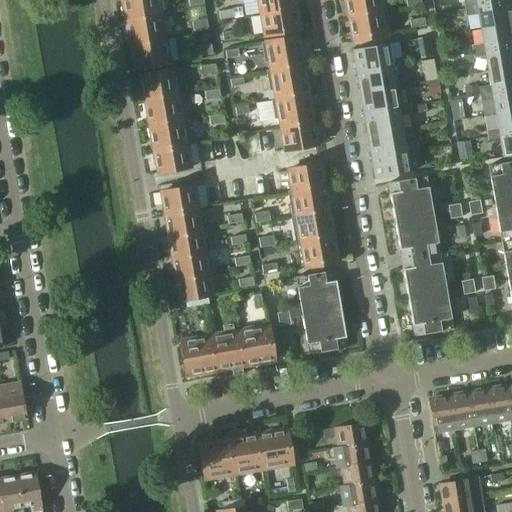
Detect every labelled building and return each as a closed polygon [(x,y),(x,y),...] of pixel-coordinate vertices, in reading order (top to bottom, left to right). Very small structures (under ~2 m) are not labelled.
[(157,0),(121,0),(125,20),(160,14),(157,0)] [(293,0),(257,0),(260,15),(295,9),(293,0)] [(383,0),(345,0),(349,19),(385,12),(386,12),(385,10),(380,11),(379,4),(384,3),(383,0)] [(442,10),(440,0),(431,0),(433,11),(442,10)] [(463,3),(464,10),(511,1),(510,0),(474,0),(475,1),(463,3)] [(511,9),(511,1),(464,10),(465,16),(477,14),(480,29),(511,23),(511,9)] [(232,9),(218,12),(219,20),(233,17),(232,9)] [(295,9),(260,15),(264,36),(299,30),(295,9)] [(383,25),(388,25),(385,12),(349,19),(353,41),(384,35),(383,25)] [(160,14),(125,20),(129,45),(164,39),(160,14)] [(423,18),(408,21),(410,28),(424,26),(423,18)] [(207,29),(206,20),(191,22),(193,32),(207,29)] [(511,23),(480,29),(482,43),(470,45),(471,52),(511,45),(511,23)] [(236,31),(221,33),(223,41),(237,38),(236,31)] [(265,71),(266,73),(302,67),(297,36),(260,43),(264,63),(269,62),(270,70),(265,71)] [(164,39),(129,45),(134,70),(168,64),(164,39)] [(212,54),(210,44),(195,47),(197,56),(212,54)] [(352,50),(355,72),(402,64),(401,58),(389,60),(386,44),(352,50)] [(511,45),(471,52),(473,59),(484,57),(487,71),(511,66),(511,45)] [(224,51),(226,59),(238,56),(237,49),(224,51)] [(463,56),(464,64),(472,63),(471,54),(463,56)] [(215,74),(213,64),(199,67),(201,76),(215,74)] [(402,64),(355,72),(359,94),(394,88),(391,73),(403,71),(402,64)] [(511,66),(487,71),(489,86),(478,88),(479,95),(511,88),(511,66)] [(302,67),(266,73),(269,91),(274,90),(275,98),(270,99),(271,101),(307,95),(302,67)] [(177,68),(140,75),(145,102),(181,95),(181,93),(176,94),(175,86),(179,85),(177,70),(177,68)] [(229,80),(231,87),(243,85),(242,78),(229,80)] [(409,107),(406,86),(394,88),(359,94),(363,115),(409,107)] [(476,86),(464,88),(466,97),(477,95),(476,86)] [(511,88),(479,95),(480,101),(492,99),(494,114),(511,110),(511,88)] [(219,99),(218,89),(203,92),(205,101),(219,99)] [(181,95),(145,102),(149,126),(186,120),(185,118),(181,119),(179,111),(184,110),(181,95)] [(307,95),(271,101),(274,119),(279,118),(280,128),(312,122),(307,95)] [(234,108),(235,115),(248,113),(247,106),(234,108)] [(409,107),(363,115),(366,136),(401,130),(399,115),(411,113),(409,107)] [(462,107),(450,109),(452,121),(464,119),(462,107)] [(511,110),(494,114),(497,128),(485,130),(486,137),(511,132),(511,110)] [(224,123),(222,114),(208,117),(209,126),(224,123)] [(186,120),(149,126),(153,150),(185,144),(184,135),(188,135),(186,120)] [(312,122),(280,128),(284,151),(314,146),(316,145),(312,122)] [(317,164),(314,146),(284,151),(280,128),(185,144),(189,166),(199,164),(202,179),(175,184),(175,189),(192,186),(196,208),(287,192),(286,191),(291,190),(287,169),(317,164)] [(401,130),(366,136),(370,157),(417,149),(416,143),(404,145),(401,130)] [(511,132),(486,137),(487,144),(499,142),(502,157),(511,155),(511,132)] [(472,159),(469,141),(456,144),(459,162),(472,159)] [(185,144),(153,150),(157,173),(189,168),(189,166),(185,144)] [(417,149),(370,157),(374,179),(409,174),(406,158),(418,156),(417,149)] [(511,161),(487,166),(494,205),(511,201),(511,161)] [(317,164),(287,169),(291,190),(286,191),(287,192),(287,193),(324,187),(320,164),(317,164)] [(387,183),(394,222),(432,215),(426,177),(387,183)] [(175,189),(160,192),(164,213),(196,208),(192,186),(175,189)] [(324,187),(287,193),(289,208),(294,207),(296,215),(291,216),(291,218),(328,212),(324,187)] [(467,202),(468,209),(480,207),(479,200),(467,202)] [(511,201),(494,205),(500,243),(511,240),(511,201)] [(447,206),(448,212),(460,210),(459,204),(447,206)] [(480,207),(468,209),(469,216),(481,214),(480,207)] [(196,208),(164,213),(168,235),(205,229),(203,216),(198,217),(196,208)] [(460,210),(448,212),(449,219),(461,217),(460,210)] [(253,214),(255,223),(269,221),(268,211),(253,214)] [(328,212),(291,218),(294,233),(298,232),(300,240),(295,241),(295,243),(332,237),(328,212)] [(242,222),(240,214),(226,217),(227,224),(242,222)] [(432,215),(394,222),(400,260),(439,253),(432,215)] [(481,236),(478,222),(471,223),(473,237),(481,236)] [(205,229),(168,235),(172,256),(209,250),(206,238),(202,238),(200,232),(205,231),(205,229)] [(245,243),(244,235),(229,238),(231,245),(245,243)] [(258,238),(259,248),(274,245),(272,236),(258,238)] [(332,237),(295,243),(298,258),(303,257),(305,268),(337,262),(332,237)] [(511,240),(500,243),(507,280),(511,279),(511,240)] [(209,250),(172,256),(176,278),(212,271),(210,259),(205,260),(204,253),(209,252),(209,250)] [(439,253),(400,260),(407,298),(445,291),(439,253)] [(249,264),(248,256),(233,259),(235,267),(249,264)] [(262,263),(264,273),(278,270),(277,261),(262,263)] [(212,271),(176,278),(180,301),(184,300),(196,298),(207,296),(216,294),(216,293),(214,280),(209,281),(208,274),(213,273),(212,271)] [(294,277),(301,316),(340,309),(333,271),(294,277)] [(480,278),(481,285),(493,283),(492,276),(480,278)] [(253,285),(252,277),(237,280),(238,288),(253,285)] [(460,282),(461,288),(473,286),(472,280),(460,282)] [(493,283),(481,285),(482,291),(494,289),(493,283)] [(473,286),(461,288),(462,295),(474,293),(473,286)] [(445,291),(407,298),(413,336),(452,330),(445,291)] [(254,308),(262,307),(260,294),(252,296),(254,308)] [(493,307),(491,294),(484,295),(485,308),(493,307)] [(207,296),(196,298),(197,306),(208,304),(207,296)] [(467,298),(469,311),(477,309),(475,297),(467,298)] [(196,298),(184,300),(186,308),(197,306),(196,298)] [(340,309),(301,316),(308,355),(347,348),(340,309)] [(276,313),(277,320),(289,318),(288,311),(276,313)] [(289,318),(277,320),(278,327),(290,325),(289,318)] [(268,326),(238,331),(244,366),(274,361),(268,326)] [(238,331),(209,336),(215,371),(244,366),(238,331)] [(186,376),(215,371),(209,336),(180,341),(186,376)] [(20,382),(1,386),(7,422),(26,418),(20,382)] [(505,386),(486,390),(491,423),(511,419),(505,386)] [(486,390),(466,393),(472,426),(491,423),(486,390)] [(466,393),(447,396),(453,429),(472,426),(466,393)] [(433,433),(453,429),(447,396),(427,400),(433,433)] [(324,439),(335,437),(337,448),(341,447),(365,443),(361,423),(322,430),(324,439)] [(286,429),(256,434),(262,469),(292,464),(286,429)] [(310,432),(300,433),(301,441),(311,439),(310,432)] [(256,434),(227,440),(233,474),(262,469),(256,434)] [(204,479),(233,474),(227,440),(198,445),(204,479)] [(341,447),(337,448),(331,448),(335,468),(368,462),(365,443),(341,447)] [(484,450),(476,451),(479,463),(486,462),(484,450)] [(469,452),(471,464),(479,463),(476,451),(469,452)] [(445,456),(437,457),(439,470),(447,468),(445,456)] [(303,465),(304,472),(316,470),(315,462),(303,465)] [(368,462),(335,468),(329,469),(330,478),(342,476),(343,486),(348,485),(371,482),(368,462)] [(35,472),(16,475),(22,507),(31,505),(32,511),(42,510),(35,472)] [(503,481),(501,473),(489,475),(491,483),(503,481)] [(16,475),(0,478),(0,492),(3,511),(12,511),(12,509),(22,507),(16,475)] [(438,484),(441,502),(480,495),(477,478),(438,484)] [(294,491),(292,479),(285,480),(287,493),(294,491)] [(348,485),(343,486),(338,487),(341,506),(342,507),(374,501),(371,482),(348,485)] [(480,495),(441,502),(443,511),(480,511),(483,511),(480,495)] [(242,499),(231,501),(232,509),(244,507),(242,499)] [(300,499),(286,502),(287,511),(302,509),(300,499)] [(220,503),(221,511),(232,509),(231,501),(220,503)] [(310,504),(311,511),(323,509),(322,501),(310,504)] [(376,511),(374,501),(342,507),(341,506),(335,507),(336,511),(376,511)]
